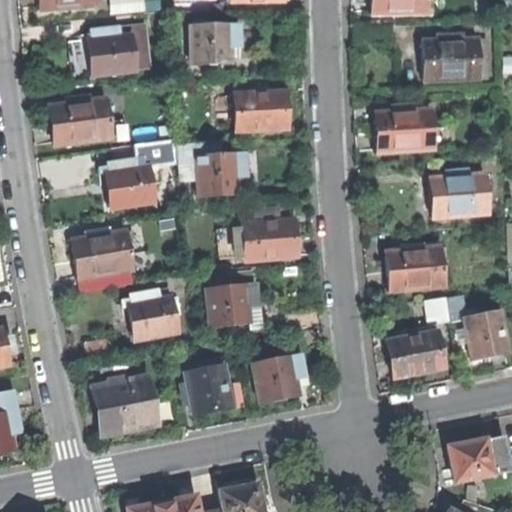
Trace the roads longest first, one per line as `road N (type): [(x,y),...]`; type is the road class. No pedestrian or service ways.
road 1 (residential): [(0,35),(29,258),(77,477)]
road 2 (residential): [(325,0),(338,229),(361,419)]
road 3 (residential): [(77,477),(361,419)]
road 4 (residential): [(361,419),(511,389)]
